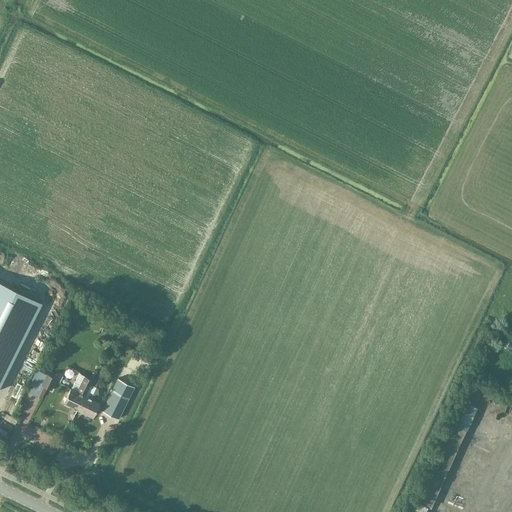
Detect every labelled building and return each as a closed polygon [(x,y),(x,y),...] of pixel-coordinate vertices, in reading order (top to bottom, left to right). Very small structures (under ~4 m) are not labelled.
[(0,383),(41,302),(0,282),(0,383)] [(511,338),(506,334),(499,343),(510,351),(511,348),(511,338)] [(50,341),(49,345),(50,348),(58,351),(62,344),(54,340),(50,341)] [(56,378),(46,373),(41,384),(51,389),(56,378)] [(90,384),(92,380),(84,376),(78,373),(71,389),(70,388),(63,403),(77,410),(90,384)] [(77,410),(92,417),(99,402),(98,387),(96,386),(99,379),(94,376),(92,380),(90,384),(77,410)] [(117,378),(101,411),(117,419),(133,386),(117,378)] [(31,380),(26,391),(32,394),(33,391),(36,392),(34,395),(41,398),(46,388),(39,385),(36,383),(36,382),(31,380)] [(104,436),(101,443),(108,445),(110,439),(104,436)]
